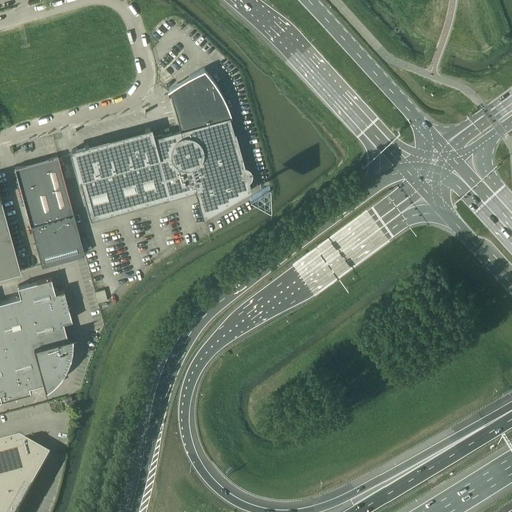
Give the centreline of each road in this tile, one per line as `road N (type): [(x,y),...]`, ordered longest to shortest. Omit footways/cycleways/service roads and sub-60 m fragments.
road 1 (motorway): [(265,511),(226,496),(192,455),(183,421),(188,384),(223,336),(422,189)]
road 2 (motorway): [(402,170),(269,264),(190,333),(162,394),(134,511)]
road 3 (secondary): [(240,0),(402,170)]
road 4 (motorway): [(511,413),(483,420),(347,497),(300,511)]
road 5 (unclassified): [(0,136),(135,93),(143,69),(131,19)]
road 6 (secondary): [(441,150),(305,0)]
road 7 (motorway): [(511,418),(356,511)]
road 8 (secondary): [(422,189),(511,286)]
